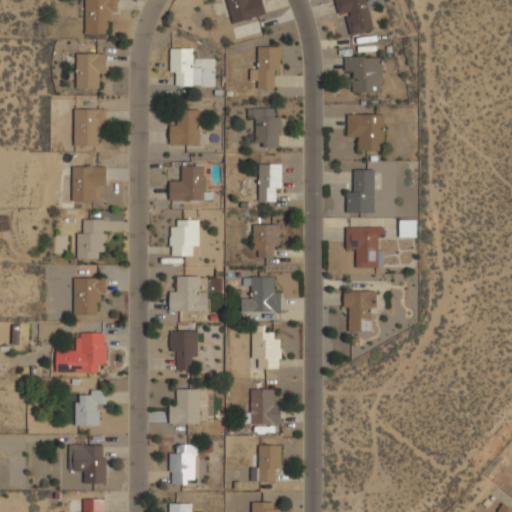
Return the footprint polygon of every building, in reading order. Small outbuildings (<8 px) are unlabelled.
[(84,0),(85,34),(109,33),(109,12),(117,12),(117,0),(84,0)] [(224,0),(230,24),(266,16),(262,0),(224,0)] [(345,14),(350,35),(373,30),(365,0),(334,0),(338,16),(345,14)] [(249,79),(257,79),(257,88),(279,88),(279,46),(258,46),(258,68),(250,68),(249,79)] [(200,66),(190,66),(190,48),(169,48),(169,85),(200,85),(200,66)] [(76,88),(99,88),(99,73),(106,73),(106,53),(75,53),(76,88)] [(381,93),(381,58),(344,57),(344,71),(352,72),(352,92),(381,93)] [(280,148),(280,116),(271,116),(271,108),(253,108),(253,148),(280,148)] [(74,146),(100,146),(100,125),(107,125),(106,109),(73,109),(74,146)] [(199,109),(178,109),(178,120),(168,120),(168,145),(199,145),(199,109)] [(346,136),(358,136),(358,151),(383,151),(383,115),(347,114),(346,136)] [(256,201),(275,201),(275,191),(283,191),(283,164),(256,164),(256,201)] [(202,165),(179,165),(179,178),(168,178),(168,200),(202,200),(202,165)] [(71,166),(71,201),(81,201),(81,207),(93,206),(92,183),(106,183),(106,166),(71,166)] [(346,213),(374,212),(374,170),(353,170),(353,191),(346,192),(346,213)] [(76,259),(98,259),(99,252),(104,252),(104,220),(82,220),(82,233),(77,233),(76,259)] [(198,220),(169,220),(169,255),(189,255),(189,245),(198,245),(198,220)] [(415,237),(416,220),(400,220),(399,237),(415,237)] [(281,223),(252,223),(252,257),(270,257),(270,245),(281,245),(281,223)] [(383,227),(346,227),(346,249),(355,249),(356,268),(383,267),(382,250),(378,250),(378,238),(384,238),(383,227)] [(177,287),(168,287),(168,311),(198,311),(198,275),(177,275),(177,287)] [(239,311),(281,311),(281,288),(271,288),(271,276),(249,276),(249,297),(239,297),(239,311)] [(73,315),(97,315),(97,302),(100,302),(101,293),(106,293),(106,278),(73,277),(73,315)] [(348,331),(371,332),(371,309),(376,310),(376,292),(343,291),(343,307),(348,307),(348,331)] [(20,324),(12,324),(12,345),(19,345),(20,324)] [(279,368),(279,336),(269,336),(269,327),(251,327),(250,359),(259,359),(259,368),(279,368)] [(168,350),(177,350),(177,370),(189,370),(189,361),(197,361),(197,331),(168,331),(168,350)] [(55,372),(99,372),(99,364),(105,364),(105,333),(75,333),(75,350),(55,350),(55,372)] [(168,400),(168,423),(199,423),(199,388),(177,388),(177,400),(168,400)] [(280,424),(280,401),(271,401),(271,388),(250,388),(250,413),(242,413),(242,424),(280,424)] [(75,425),(98,426),(99,404),(106,404),(106,390),(90,390),(90,395),(76,395),(75,425)] [(168,484),(195,484),(194,443),(177,443),(177,453),(168,453),(168,484)] [(106,445),(68,444),(67,470),(83,471),(83,483),(105,483),(106,445)] [(250,481),(280,481),(280,445),(259,445),(259,465),(250,465),(250,481)] [(104,511),(105,499),(83,499),(82,511),(104,511)] [(279,511),(279,502),(250,502),(250,511),(279,511)] [(511,511),(511,508),(499,502),(494,511),(511,511)] [(191,511),(191,503),(167,503),(167,511),(191,511)]
